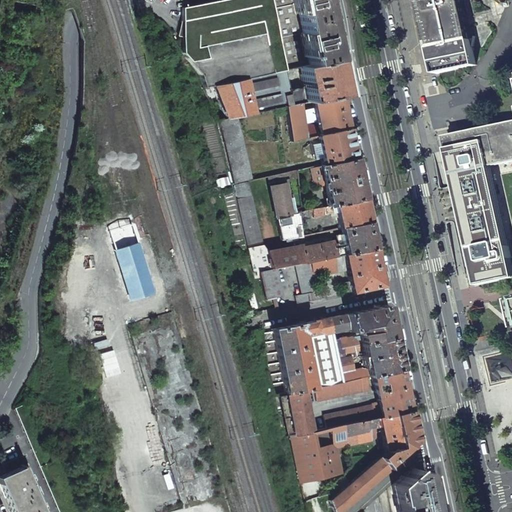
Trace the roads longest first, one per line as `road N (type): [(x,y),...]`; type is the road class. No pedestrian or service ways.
road 1 (secondary): [(481,476),(378,0)]
road 2 (residential): [(124,0),(69,19),(61,168),(28,288),(28,348),(0,404)]
road 3 (secondary): [(335,0),(398,291)]
road 4 (secondary): [(398,291),(434,448)]
road 5 (residential): [(248,323),(398,291)]
